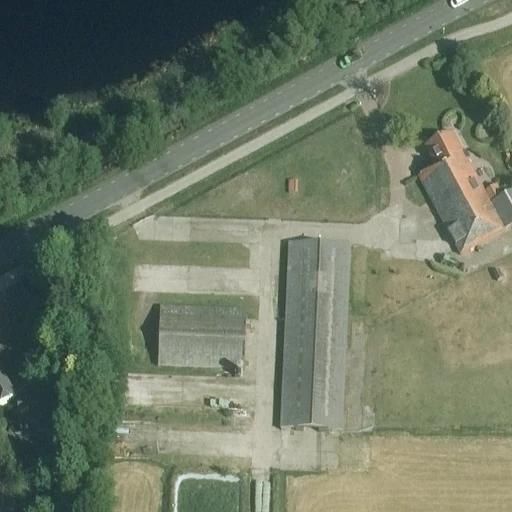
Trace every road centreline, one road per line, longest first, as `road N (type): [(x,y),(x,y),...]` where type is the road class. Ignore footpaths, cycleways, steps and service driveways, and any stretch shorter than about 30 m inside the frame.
road 1 (tertiary): [(0,253),(474,0)]
road 2 (track): [(362,0),(57,158),(0,171)]
